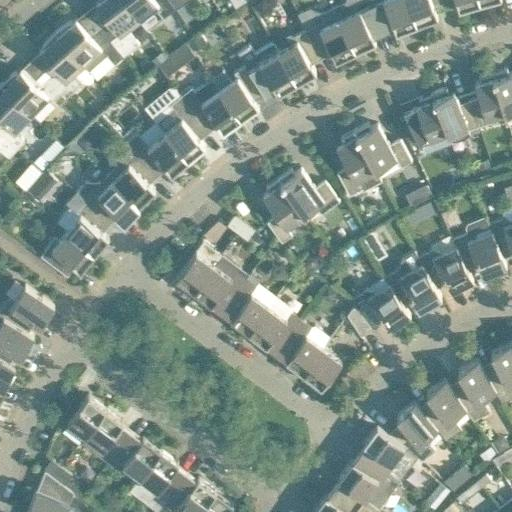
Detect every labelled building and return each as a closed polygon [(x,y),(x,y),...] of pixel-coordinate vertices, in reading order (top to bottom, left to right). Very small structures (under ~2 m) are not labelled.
[(139,18),(125,0),(98,0),(96,2),(110,20),(101,27),(123,55),(139,43),(126,27),(139,18)] [(125,0),(139,18),(147,28),(163,16),(175,8),(169,0),(125,0)] [(370,27),(380,22),(370,0),(345,0),(346,1),(335,6),(355,49),(375,39),(370,27)] [(416,22),(408,0),(370,0),(380,22),(391,17),(396,30),(416,22)] [(432,1),(436,0),(408,0),(416,22),(437,14),(432,1)] [(355,49),(335,6),(324,11),(309,7),(298,13),(306,27),(319,51),(329,46),(335,58),(355,49)] [(123,55),(101,27),(91,35),(76,17),(72,21),(71,19),(65,23),(56,29),(55,31),(83,62),(89,69),(107,52),(110,56),(115,62),(123,55)] [(309,57),(319,51),(306,27),(294,34),(290,33),(287,35),(286,39),(288,43),(278,49),(296,80),(316,69),(309,57)] [(83,62),(55,31),(46,40),(42,45),(43,46),(39,50),(55,67),(46,76),(65,97),(82,81),(73,71),(83,62)] [(296,80),(278,49),(273,41),(255,51),(250,42),(237,50),(246,63),(261,86),(271,80),(277,91),(296,80)] [(241,116),(259,103),(251,92),(261,86),(246,63),(234,71),(237,75),(231,79),(224,69),(213,77),(241,116)] [(511,70),(508,71),(507,66),(493,70),(505,111),(507,120),(511,118),(511,70)] [(65,97),(46,76),(38,84),(21,68),(17,72),(16,71),(10,75),(1,83),(31,113),(49,95),(58,104),(65,97)] [(505,111),(493,70),(479,75),(480,80),(475,81),(479,95),(469,99),(478,125),(488,121),(487,116),(505,111)] [(223,129),(241,116),(213,77),(196,89),(193,85),(181,94),(206,125),(215,118),(223,129)] [(31,113),(1,83),(0,83),(0,116),(3,119),(0,122),(0,132),(17,148),(24,139),(14,130),(31,113)] [(459,102),(455,95),(453,89),(448,91),(446,86),(433,91),(448,130),(451,138),(457,138),(464,135),(469,131),(468,128),(478,125),(469,99),(459,102)] [(416,104),(403,109),(409,123),(402,127),(411,145),(419,141),(422,147),(433,143),(430,137),(448,130),(433,91),(419,97),(421,102),(416,104)] [(196,133),(206,125),(181,94),(170,103),(164,102),(164,107),(153,116),(164,130),(188,157),(205,143),(196,133)] [(139,120),(124,101),(104,117),(118,136),(139,120)] [(368,121),(355,128),(376,167),(396,156),(401,165),(412,159),(400,137),(389,143),(377,122),(371,125),(368,121)] [(171,172),(188,157),(164,130),(149,143),(146,139),(134,125),(122,135),(126,140),(154,169),(162,161),(171,172)] [(376,167),(355,128),(341,136),(343,140),(337,144),(348,165),(337,171),(349,193),(360,187),(362,189),(382,178),(376,167)] [(17,148),(0,132),(0,147),(9,156),(17,148)] [(56,136),(34,158),(42,167),(64,144),(56,136)] [(145,177),(154,169),(126,140),(116,149),(116,162),(107,171),(139,203),(155,187),(145,177)] [(70,149),(59,162),(66,169),(78,156),(70,149)] [(292,166),(279,175),(305,211),(305,212),(315,205),(320,213),(340,199),(325,178),(315,186),(301,166),(295,170),(292,166)] [(124,218),(139,203),(107,171),(98,180),(85,180),(76,190),(86,199),(106,217),(114,209),(124,218)] [(12,190),(23,200),(39,181),(28,172),(12,190)] [(305,211),(279,175),(266,185),(269,189),(263,193),(277,213),(267,220),(282,240),(292,233),(286,225),(305,211)] [(98,226),(106,217),(86,199),(76,209),(71,205),(58,220),(68,227),(94,252),(108,235),(98,226)] [(511,204),(506,206),(505,211),(506,215),(489,220),(488,220),(501,250),(510,246),(511,243),(511,204)] [(255,228),(245,220),(235,213),(227,223),(248,238),(255,228)] [(507,264),(501,250),(488,220),(489,220),(486,214),(466,222),(469,229),(452,236),(455,244),(456,243),(467,265),(476,260),(478,256),(483,259),(480,263),(484,273),(507,264)] [(80,269),(94,252),(68,227),(58,238),(54,235),(41,254),(62,270),(70,260),(80,269)] [(194,289),(214,262),(221,252),(204,239),(176,276),(194,289)] [(360,245),(372,270),(384,264),(371,239),(360,245)] [(473,278),(467,265),(456,243),(455,244),(443,250),(435,247),(434,246),(418,253),(418,254),(434,281),(442,276),(444,272),(449,274),(447,278),(452,288),(473,278)] [(442,294),(434,281),(418,254),(418,253),(415,248),(401,256),(399,266),(384,274),(388,281),(389,281),(402,301),(411,295),(412,291),(417,292),(415,297),(421,306),(442,294)] [(222,309),(246,276),(237,269),(239,265),(221,252),(214,262),(194,289),(211,302),(212,301),(222,309)] [(344,281),(353,292),(363,284),(354,272),(344,281)] [(384,274),(352,297),(356,302),(371,322),(380,316),(381,311),(385,312),(385,317),(391,326),(411,313),(402,301),(389,281),(388,281),(384,274)] [(269,303),(251,290),(256,284),(246,276),(222,309),(231,316),(231,317),(249,330),(269,303)] [(6,298),(0,306),(0,313),(27,330),(28,329),(34,321),(33,321),(29,318),(32,314),(42,321),(43,320),(46,322),(54,311),(51,308),(55,303),(25,283),(14,299),(11,297),(6,298)] [(371,322),(355,302),(347,313),(361,334),(374,326),(371,322)] [(286,316),(269,303),(249,330),(266,344),(267,343),(277,350),(301,317),(291,310),(286,316)] [(27,330),(0,313),(0,357),(3,359),(4,358),(12,345),(23,352),(23,351),(26,353),(34,341),(31,339),(34,333),(28,329),(27,330)] [(304,371),(324,345),(331,336),(315,324),(311,325),(301,317),(277,350),(287,357),(286,358),(304,371)] [(511,339),(511,340),(491,350),(496,360),(495,364),(485,369),(495,389),(502,401),(511,396),(511,339)] [(342,358),(324,345),(304,371),(321,385),(342,358)] [(12,370),(15,364),(4,358),(3,359),(0,357),(0,381),(5,384),(5,383),(8,385),(15,372),(12,370)] [(495,389),(485,369),(478,357),(458,368),(464,378),(463,382),(453,388),(465,407),(473,419),(489,409),(482,396),(495,389)] [(465,407),(453,388),(445,376),(426,389),(433,399),(433,403),(423,409),(437,428),(446,438),(461,427),(453,415),(465,407)] [(86,433),(106,406),(88,393),(68,420),(86,433)] [(437,428),(423,409),(415,398),(397,413),(404,422),(404,427),(394,435),(404,443),(422,459),(435,447),(426,436),(437,428)] [(128,434),(133,428),(123,420),(124,419),(106,406),(86,433),(81,439),(109,460),(128,434)] [(404,443),(394,435),(377,423),(363,441),(371,447),(365,455),(399,480),(410,465),(400,458),(400,457),(396,454),(404,443)] [(143,434),(142,435),(133,428),(128,434),(109,460),(118,467),(123,461),(140,474),(141,474),(161,447),(143,434)] [(511,444),(503,450),(507,457),(511,453),(511,444)] [(164,501),(183,475),(188,469),(178,462),(179,461),(161,447),(141,474),(140,474),(130,488),(158,509),(164,501)] [(338,477),(327,492),(339,502),(351,486),(363,495),(364,496),(379,507),(399,480),(365,455),(359,463),(353,458),(351,457),(337,476),(338,477)] [(72,473),(62,465),(52,457),(44,468),(45,468),(64,483),(70,475),(72,473)] [(34,511),(64,511),(74,490),(64,483),(45,468),(37,488),(36,488),(27,509),(28,509),(34,511)] [(198,475),(197,476),(188,469),(183,475),(164,501),(173,509),(178,502),(191,511),(198,511),(216,488),(198,475)] [(491,478),(486,471),(476,479),(481,485),(491,478)] [(80,482),(70,475),(64,483),(74,490),(80,482)] [(461,501),(481,485),(476,479),(456,495),(461,501)] [(326,491),(312,510),(313,511),(314,511),(353,511),(352,511),(363,495),(351,486),(339,502),(327,492),(326,491)] [(226,511),(234,502),(216,488),(198,511),(226,511)] [(511,511),(511,495),(498,506),(503,511),(511,511)]
